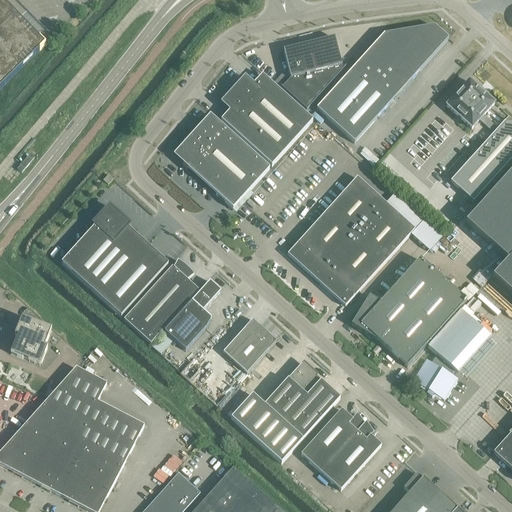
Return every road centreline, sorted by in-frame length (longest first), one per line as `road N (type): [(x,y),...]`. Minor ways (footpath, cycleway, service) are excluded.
road 1 (unclassified): [(505,511),(141,181),(137,148),(221,47),(278,22)]
road 2 (primary): [(0,220),(179,0)]
